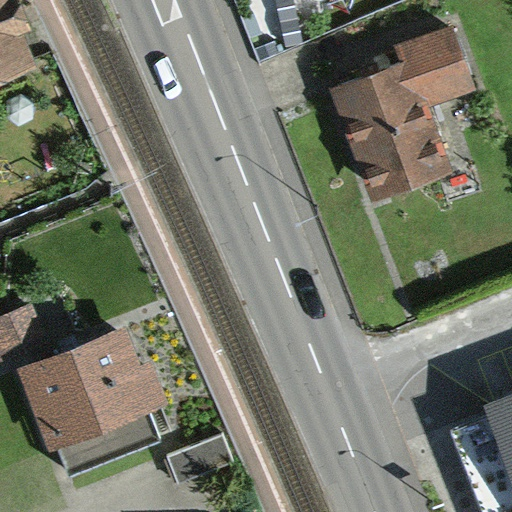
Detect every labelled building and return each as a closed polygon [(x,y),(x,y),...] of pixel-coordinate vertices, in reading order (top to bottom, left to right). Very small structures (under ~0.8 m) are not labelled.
[(0,0),(0,77),(37,63),(25,35),(34,31),(21,0),(17,0),(15,1),(15,0),(0,0)] [(334,90),(375,195),(429,174),(439,201),(472,188),(461,158),(443,165),(415,94),(463,75),(444,27),(401,43),(408,62),(334,90)] [(0,350),(36,335),(23,305),(0,315),(0,350)] [(58,448),(69,474),(160,438),(148,410),(170,401),(154,362),(143,367),(126,325),(19,368),(53,453),(58,448)] [(511,511),(511,396),(446,424),(482,511),(511,511)] [(168,454),(178,480),(232,460),(222,434),(168,454)]
